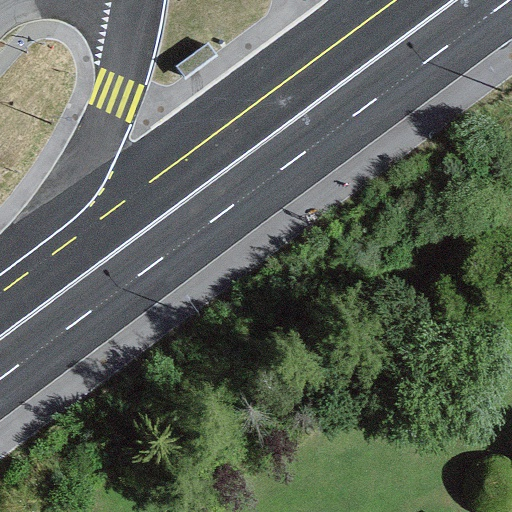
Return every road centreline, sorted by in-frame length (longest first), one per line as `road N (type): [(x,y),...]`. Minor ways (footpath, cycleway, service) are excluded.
road 1 (primary): [(0,340),(457,0)]
road 2 (primary): [(140,0),(105,123),(0,288)]
